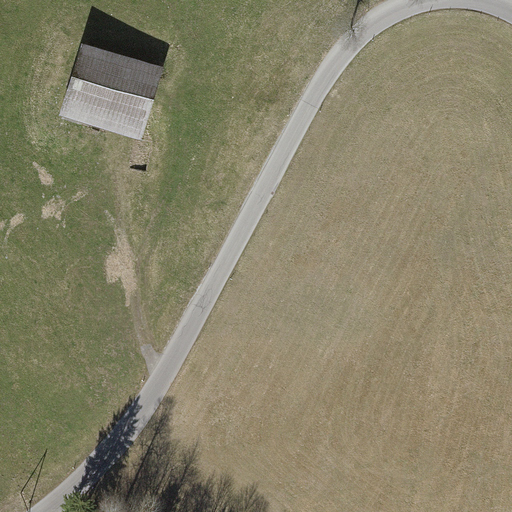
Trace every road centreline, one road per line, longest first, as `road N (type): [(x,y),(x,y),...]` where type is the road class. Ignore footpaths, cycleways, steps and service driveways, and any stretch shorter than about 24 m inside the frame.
road 1 (unclassified): [(437,0),(380,17),(340,55),(117,446),(47,511)]
road 2 (track): [(162,375),(142,348),(114,157)]
